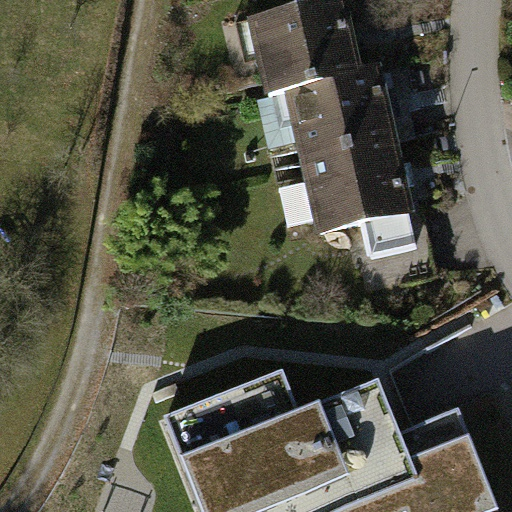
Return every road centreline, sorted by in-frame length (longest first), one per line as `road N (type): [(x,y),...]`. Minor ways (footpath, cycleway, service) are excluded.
road 1 (residential): [(150,0),(76,398),(16,511)]
road 2 (residential): [(477,0),(477,96),(498,216),(511,242)]
